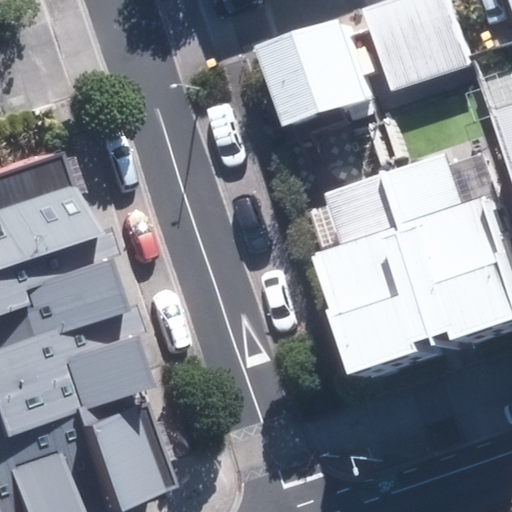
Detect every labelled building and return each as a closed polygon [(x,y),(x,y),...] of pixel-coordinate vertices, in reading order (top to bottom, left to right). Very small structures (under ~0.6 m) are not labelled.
[(447,0),(423,0),(367,20),(396,102),(473,75),(447,0)] [(342,31),(262,59),(291,140),(371,113),(342,31)] [(511,104),(487,113),(511,186),(511,104)] [(0,511),(114,511),(181,489),(60,150),(0,171),(0,511)] [(307,256),(346,375),(417,352),(414,342),(446,332),(449,341),(511,320),(511,293),(480,197),(461,203),(444,151),(323,191),(341,246),(307,256)]
